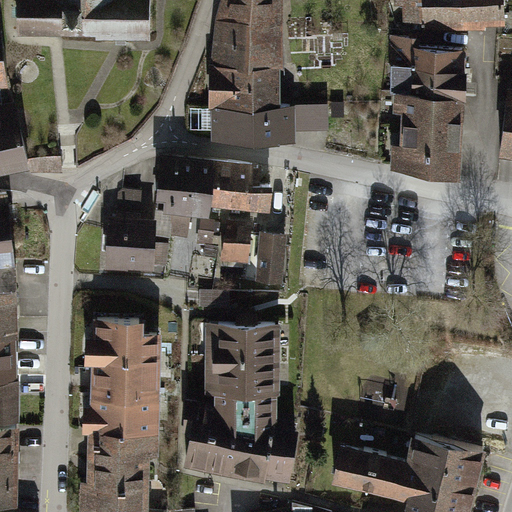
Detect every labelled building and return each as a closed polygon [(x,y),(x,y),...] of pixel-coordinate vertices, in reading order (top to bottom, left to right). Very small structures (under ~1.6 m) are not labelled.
[(18,0),(19,29),(98,30),(98,34),(151,34),(151,0),(18,0)] [(289,0),(227,0),(219,64),(221,135),(304,139),(304,104),(291,103),(289,0)] [(511,0),(394,0),(396,24),(433,22),(433,28),(511,25),(511,0)] [(0,21),(0,84),(10,84),(0,21)] [(428,37),(392,36),(392,91),(402,92),(403,112),(410,113),(411,139),(397,140),(395,165),(471,175),(481,70),(474,70),(476,48),(427,45),(428,37)] [(0,167),(30,162),(18,96),(0,99),(0,167)] [(62,151),(30,154),(30,162),(30,170),(63,169),(62,151)] [(220,161),(170,155),(165,195),(172,195),(170,212),(180,213),(177,236),(197,238),(201,208),(214,210),(220,161)] [(226,158),(224,208),(284,211),(285,174),(271,174),(272,160),(226,158)] [(0,261),(25,258),(33,257),(27,204),(0,207),(0,261)] [(117,208),(116,267),(161,266),(161,259),(173,259),(177,236),(180,213),(170,212),(149,214),(149,209),(117,208)] [(270,220),(209,216),(207,242),(230,243),(229,258),(261,261),(259,283),(292,285),(296,233),(269,231),(270,220)] [(0,421),(31,423),(25,258),(0,261),(0,421)] [(162,316),(96,314),(91,507),(158,508),(159,455),(170,456),(172,330),(162,330),(162,316)] [(216,399),(202,396),(193,458),(300,482),(314,429),(288,422),(287,320),(215,318),(216,399)] [(511,354),(464,349),(460,401),(440,399),(437,433),(511,445),(511,354)] [(27,425),(0,424),(0,491),(25,492),(27,425)] [(423,457),(354,443),(346,481),(421,496),(419,506),(449,511),(485,511),(499,446),(428,432),(423,457)]
